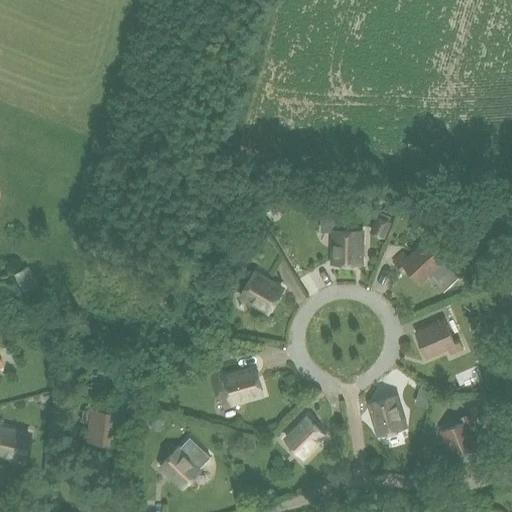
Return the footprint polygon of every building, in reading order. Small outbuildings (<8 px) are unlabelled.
[(361,230),(335,230),(334,262),(360,263),(361,230)] [(443,261),(425,242),(408,258),(404,253),(394,261),(401,269),(405,265),(420,282),(443,261)] [(283,289),(255,272),(242,294),(269,311),(283,289)] [(445,320),(416,332),(427,356),(448,347),(451,353),(462,348),(458,339),(454,340),(445,320)] [(255,368),(225,377),(232,402),(262,393),(255,368)] [(405,426),(396,395),(371,403),(380,434),(405,426)] [(91,410),(87,440),(113,444),(116,420),(122,421),(124,409),(114,408),(113,412),(91,410)] [(442,430),(453,455),(477,445),(469,427),(475,425),(470,413),(461,417),(463,421),(442,430)] [(308,417),(287,438),(303,455),(324,434),(308,417)] [(29,434),(0,427),(0,454),(23,460),(29,434)] [(198,470),(177,449),(161,466),(183,487),(198,470)] [(397,462),(412,461),(411,451),(396,452),(397,462)]
